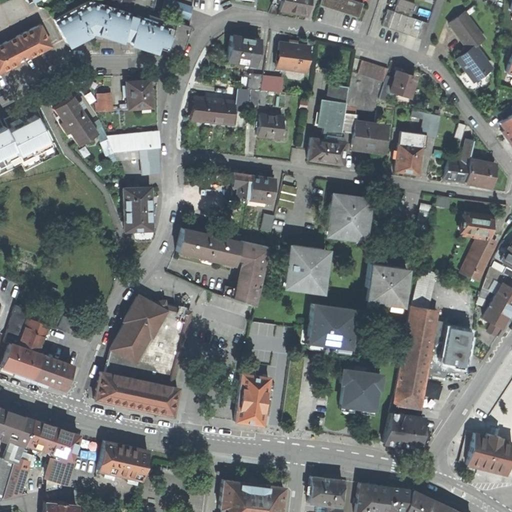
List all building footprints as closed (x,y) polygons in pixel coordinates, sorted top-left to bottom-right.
[(125,6),(104,0),(82,0),(55,15),(67,38),(70,36),(71,39),(90,30),(88,28),(91,26),(93,29),(96,28),(96,26),(99,27),(98,29),(115,35),(120,36),(124,34),(131,37),(133,40),(153,47),(157,45),(158,43),(182,51),(191,22),(177,17),(175,25),(164,21),(165,19),(139,11),(138,14),(131,12),(132,8),(125,6)] [(171,0),(164,0),(162,10),(188,19),(192,7),(171,0)] [(278,0),(278,5),(277,9),(304,14),(306,0),(278,0)] [(362,3),(351,0),(319,0),(318,5),(357,18),(362,3)] [(405,0),(397,0),(396,4),(412,10),(415,3),(405,0)] [(396,4),(393,11),(400,13),(407,16),(410,17),(412,10),(396,4)] [(393,11),(387,9),(381,25),(387,28),(393,11)] [(393,11),(387,28),(394,30),(400,13),(393,11)] [(463,44),(467,49),(482,38),(462,12),(447,23),(463,44)] [(400,13),(394,30),(401,32),(407,16),(400,13)] [(407,16),(401,32),(408,35),(414,18),(410,17),(407,16)] [(414,18),(408,35),(415,37),(420,20),(414,18)] [(420,20),(415,37),(422,39),(427,23),(420,20)] [(51,42),(40,21),(13,35),(0,40),(0,68),(24,56),(51,42)] [(229,35),(225,59),(254,64),(258,40),(229,35)] [(278,41),(274,67),(304,71),(307,45),(278,41)] [(463,44),(447,56),(469,86),(485,73),(479,65),(474,58),(476,56),(472,50),(469,52),(467,49),(463,44)] [(382,81),(384,76),(386,68),(359,60),(355,73),(382,81)] [(484,60),(479,65),(485,73),(491,69),(484,60)] [(387,91),(388,91),(406,97),(413,76),(394,70),(391,79),(387,91)] [(247,74),(246,88),(248,89),(257,90),(259,90),(261,75),(247,74)] [(152,75),(128,76),(130,103),(153,101),(151,82),(152,82),(152,75)] [(261,75),(259,90),(264,90),(280,92),(281,77),(261,75)] [(377,98),(385,101),(388,91),(387,91),(391,79),(384,76),(382,81),(377,98)] [(326,100),(344,102),(347,87),(329,84),(326,100)] [(113,86),(99,87),(100,96),(97,96),(97,105),(100,105),(114,104),(113,86)] [(62,115),(59,116),(67,128),(70,126),(79,139),(98,127),(73,89),(54,102),(62,115)] [(248,103),(257,104),(257,90),(248,89),(248,103)] [(192,97),(190,118),(210,120),(213,99),(192,97)] [(378,106),(378,99),(367,99),(368,98),(358,98),(358,106),(378,106)] [(213,99),(210,120),(231,123),(233,101),(213,99)] [(324,126),(323,134),(339,136),(340,130),(342,113),(344,102),(326,100),(319,99),(315,125),(324,126)] [(511,111),(508,105),(497,113),(501,119),(511,111)] [(425,119),(426,112),(410,109),(408,115),(425,119)] [(503,129),(500,131),(504,138),(511,132),(511,111),(501,119),(497,122),(503,129)] [(438,115),(426,112),(425,119),(422,135),(425,135),(424,139),(431,141),(432,137),(434,137),(438,115)] [(257,113),(255,135),(278,137),(280,116),(257,113)] [(352,120),(354,120),(354,115),(342,113),(340,130),(351,131),(352,120)] [(10,126),(4,130),(15,153),(18,159),(27,154),(28,155),(41,149),(40,148),(48,144),(33,114),(32,114),(32,115),(20,121),(18,118),(8,123),(10,126)] [(351,131),(350,143),(350,147),(369,149),(369,150),(382,151),(385,124),(354,120),(352,120),(351,131)] [(464,124),(457,122),(453,136),(460,138),(464,124)] [(115,147),(114,145),(141,143),(144,168),(160,166),(158,141),(161,141),(160,124),(107,130),(109,133),(101,137),(107,150),(115,147)] [(0,164),(7,161),(6,158),(15,153),(4,130),(2,126),(0,126),(0,164)] [(420,133),(397,129),(391,168),(415,171),(420,133)] [(308,136),(305,157),(339,161),(343,136),(339,136),(323,134),(322,138),(308,136)] [(463,178),(466,159),(471,140),(463,138),(458,160),(446,158),(441,174),(463,178)] [(463,178),(489,183),(493,164),(466,159),(463,178)] [(248,174),(230,171),(230,182),(238,184),(236,193),(234,193),(234,196),(245,197),(248,174)] [(272,177),(248,174),(245,197),(244,201),(263,204),(263,200),(269,201),(272,177)] [(150,181),(124,182),(126,224),(135,224),(135,232),(137,233),(150,233),(152,232),(154,222),(151,221),(150,181)] [(279,190),(294,194),(295,186),(281,183),(279,190)] [(278,198),(292,201),(294,194),(279,190),(278,198)] [(404,195),(389,192),(384,218),(399,220),(404,195)] [(332,203),(328,202),(325,224),(329,225),(328,231),(334,232),(334,235),(363,239),(368,197),(339,193),(338,197),(333,196),(332,203)] [(448,197),(436,196),(435,204),(446,205),(448,197)] [(292,201),(278,198),(276,205),(290,209),(292,201)] [(432,201),(419,199),(412,229),(425,232),(432,201)] [(491,214),(463,210),(459,235),(478,237),(480,237),(480,238),(486,240),(486,238),(491,214)] [(273,215),(263,212),(259,228),(269,230),(273,215)] [(180,226),(174,250),(231,264),(233,257),(233,256),(237,241),(180,226)] [(480,237),(478,237),(464,265),(467,266),(466,269),(460,266),(457,272),(463,274),(461,278),(465,280),(467,277),(475,281),(495,242),(486,238),(486,240),(480,238),(480,237)] [(222,295),(253,305),(266,246),(239,240),(237,241),(233,256),(233,257),(248,260),(247,264),(239,262),(233,287),(224,285),(222,295)] [(290,250),(285,250),(281,279),(286,280),(285,286),(315,290),(315,284),(320,284),(324,255),(319,254),(320,248),(291,244),(290,250)] [(511,248),(509,247),(506,246),(499,260),(511,266),(511,248)] [(405,267),(367,262),(363,285),(366,286),(364,299),(397,304),(399,290),(402,291),(405,267)] [(500,272),(488,265),(484,275),(492,279),(495,280),(500,272)] [(433,272),(418,266),(410,305),(425,308),(433,272)] [(511,270),(504,266),(501,272),(511,278),(511,270)] [(484,275),(480,286),(488,289),(492,279),(484,275)] [(511,302),(511,288),(500,281),(481,316),(499,326),(511,302)] [(488,289),(480,286),(478,292),(485,295),(488,289)] [(98,370),(92,398),(170,414),(171,409),(176,387),(169,385),(188,311),(162,304),(156,304),(151,304),(138,296),(109,347),(102,371),(98,370)] [(8,337),(37,347),(49,312),(15,299),(2,336),(8,338),(8,337)] [(310,304),(305,341),(350,348),(355,310),(310,304)] [(408,305),(392,393),(391,393),(386,411),(387,412),(380,441),(416,446),(421,417),(411,415),(413,406),(417,407),(423,376),(430,377),(430,375),(443,377),(446,362),(437,361),(442,335),(438,334),(440,321),(433,319),(434,310),(425,308),(410,305),(408,305)] [(64,326),(69,313),(63,310),(57,323),(64,326)] [(69,313),(64,326),(70,328),(76,316),(69,313)] [(76,316),(70,328),(77,331),(82,318),(76,316)] [(84,334),(89,321),(82,318),(77,331),(84,334)] [(89,321),(84,334),(90,337),(96,324),(89,321)] [(444,325),(442,335),(437,361),(446,362),(461,365),(467,329),(455,327),(455,324),(446,322),(446,325),(444,325)] [(8,338),(0,360),(63,384),(72,360),(37,347),(8,337),(8,338)] [(341,386),(338,405),(372,409),(374,390),(378,390),(381,372),(340,367),(338,386),(341,386)] [(266,376),(239,372),(232,419),(260,423),(266,376)] [(0,407),(0,438),(2,440),(3,438),(7,439),(21,444),(21,442),(30,417),(0,407)] [(30,417),(21,442),(51,452),(67,457),(75,433),(30,417)] [(470,431),(462,463),(501,473),(509,441),(496,438),(497,435),(494,434),(495,429),(488,427),(486,433),(483,432),(482,434),(470,431)] [(19,450),(21,444),(7,439),(0,458),(10,462),(14,463),(19,450)] [(146,449),(101,439),(95,468),(139,478),(146,449)] [(10,462),(0,494),(0,495),(15,492),(28,453),(19,450),(14,463),(10,462)] [(67,457),(51,452),(43,475),(57,480),(58,478),(61,479),(67,461),(66,460),(67,457)] [(0,457),(0,494),(10,462),(0,458),(0,457)] [(308,474),(305,501),(324,503),(323,511),(337,511),(339,505),(337,504),(340,479),(308,474)] [(278,511),(281,485),(264,483),(264,484),(237,481),(237,480),(219,478),(216,507),(220,507),(218,511),(278,511)] [(385,485),(356,481),(351,511),(378,511),(380,505),(383,505),(385,485)] [(407,489),(385,485),(383,505),(383,508),(384,508),(384,511),(401,511),(402,511),(400,510),(407,489)] [(401,511),(441,511),(445,506),(407,489),(400,510),(402,511),(401,511)] [(42,499),(40,511),(73,511),(75,502),(42,499)]
